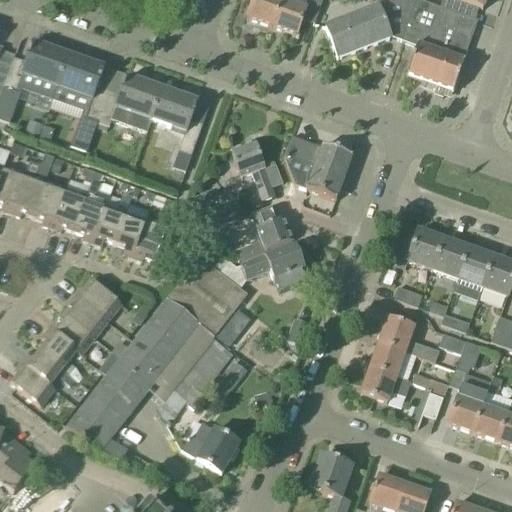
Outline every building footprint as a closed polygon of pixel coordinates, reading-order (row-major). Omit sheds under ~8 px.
[(280,0),(252,0),(244,23),(270,32),(280,4),(279,4),(280,0)] [(485,0),(456,0),(454,5),(481,13),(485,0)] [(387,41),(400,45),(415,3),(374,6),(376,11),(350,22),(362,53),(388,43),(387,41)] [(415,3),(400,45),(416,51),(404,80),(435,91),(432,99),(441,102),(444,94),(451,96),(462,66),(462,65),(476,24),(415,3)] [(305,13),(280,4),(270,32),(295,40),(305,13)] [(336,63),(362,53),(350,22),(324,32),(336,63)] [(13,62),(0,97),(0,133),(2,134),(5,128),(7,128),(19,98),(14,97),(21,79),(55,92),(67,60),(31,48),(28,55),(27,54),(25,60),(26,60),(24,66),(13,62)] [(0,97),(13,62),(0,57),(0,53),(0,52),(0,97)] [(101,71),(101,72),(67,60),(55,92),(52,100),(87,113),(83,122),(76,127),(69,148),(86,154),(95,127),(107,95),(95,91),(97,86),(98,86),(100,80),(99,80),(102,72),(101,71)] [(95,127),(106,131),(107,131),(110,124),(145,137),(149,125),(159,94),(126,81),(126,80),(125,80),(122,88),(121,88),(119,93),(120,94),(118,99),(107,95),(95,127)] [(189,160),(207,110),(206,110),(200,129),(189,125),(191,119),(192,119),(194,114),(193,113),(196,105),(195,105),(194,106),(159,94),(149,125),(183,137),(177,156),(189,160)] [(293,190),(304,195),(335,204),(334,204),(341,183),(349,162),(350,162),(350,161),(320,151),(319,152),(289,141),(282,162),(293,190)] [(272,201),(262,173),(252,147),(229,156),(239,182),(250,178),(261,205),(272,201)] [(38,171),(34,182),(43,186),(52,162),(42,159),(38,171)] [(0,214),(9,218),(23,179),(3,171),(0,180),(0,210),(0,211),(0,212),(0,214)] [(83,186),(89,188),(93,177),(82,173),(80,180),(84,182),(83,186)] [(80,244),(90,248),(103,214),(105,208),(95,204),(101,189),(96,187),(97,185),(98,186),(101,179),(93,177),(89,188),(85,200),(71,237),(82,240),(80,244)] [(20,218),(30,222),(43,186),(34,182),(23,179),(9,218),(19,221),(20,218)] [(40,229),(49,233),(63,193),(43,186),(30,222),(41,226),(40,229)] [(61,233),(71,237),(85,200),(63,193),(49,233),(59,236),(61,233)] [(129,207),(131,200),(126,198),(120,200),(119,204),(108,201),(105,208),(103,214),(90,248),(100,251),(103,245),(113,248),(129,207)] [(210,232),(240,221),(234,204),(204,215),(210,232)] [(136,209),(129,207),(113,248),(123,252),(121,259),(130,262),(143,228),(130,224),(136,209)] [(261,245),(260,245),(232,257),(236,268),(290,246),(281,223),(278,225),(272,210),(250,218),(258,237),(261,245)] [(162,262),(176,224),(168,221),(165,230),(145,223),(143,228),(130,262),(141,266),(142,262),(153,266),(155,260),(162,262)] [(430,275),(441,245),(416,236),(405,266),(430,275)] [(430,275),(454,284),(455,284),(466,254),(441,245),(430,275)] [(272,287),(274,286),(279,299),(305,288),(300,276),(302,275),(292,250),(235,273),(227,267),(217,278),(238,294),(244,287),(268,277),(272,287)] [(202,266),(217,278),(227,267),(211,254),(202,266)] [(491,263),(466,254),(455,284),(480,293),(491,263)] [(197,263),(92,397),(64,432),(97,457),(119,465),(126,455),(108,443),(197,330),(212,342),(246,300),(238,294),(217,278),(202,266),(197,263)] [(511,270),(491,263),(480,293),(505,302),(511,282),(511,270)] [(106,327),(120,309),(90,285),(82,295),(79,292),(73,300),(106,327)] [(392,304),(411,311),(416,312),(420,300),(396,292),(392,304)] [(69,311),(63,320),(93,343),(106,327),(73,300),(66,309),(69,311)] [(430,306),(427,317),(442,321),(443,319),(446,311),(430,306)] [(458,324),(443,319),(442,321),(439,329),(455,334),(458,324)] [(93,343),(63,320),(56,329),(53,326),(46,335),(75,357),(79,361),(93,343)] [(501,352),(510,326),(498,322),(488,348),(501,352)] [(293,323),(285,345),(299,350),(307,328),(293,323)] [(437,357),(407,346),(412,332),(385,323),(376,349),(414,362),(433,368),(437,357)] [(511,327),(510,326),(501,352),(511,355),(511,327)] [(39,355),(67,379),(72,382),(77,375),(67,367),(75,357),(46,335),(40,343),(45,347),(39,355)] [(459,359),(463,347),(441,339),(437,351),(459,359)] [(463,347),(459,359),(454,375),(465,379),(468,372),(472,373),(479,352),(463,347)] [(376,349),(368,373),(406,386),(414,362),(376,349)] [(48,391),(56,381),(62,385),(67,379),(39,355),(31,364),(26,360),(19,368),(48,391)] [(253,366),(241,357),(237,361),(234,365),(233,364),(209,394),(213,399),(222,406),(253,366)] [(53,395),(48,391),(19,368),(13,377),(16,379),(9,388),(39,412),(53,395)] [(359,398),(372,403),(385,407),(389,397),(403,402),(409,388),(409,387),(406,386),(368,373),(359,398)] [(412,378),(410,383),(409,387),(409,388),(423,393),(427,383),(412,378)] [(486,396),(471,438),(497,447),(511,405),(495,400),(501,384),(491,380),(486,396)] [(460,387),(455,402),(445,429),(471,438),(486,396),(460,387)] [(168,396),(160,407),(155,414),(158,420),(169,428),(184,408),(168,396)] [(420,420),(433,425),(441,403),(428,398),(420,420)] [(511,405),(497,447),(511,452),(511,405)] [(234,455),(237,450),(212,435),(201,429),(191,447),(186,444),(179,455),(219,479),(229,464),(231,465),(236,456),(234,455)] [(0,462),(9,443),(2,437),(3,436),(0,434),(0,462)] [(9,443),(0,462),(0,475),(1,476),(0,477),(0,489),(11,499),(33,471),(21,460),(25,455),(9,443)] [(346,511),(349,506),(339,502),(350,472),(320,460),(308,492),(331,501),(326,511),(346,511)] [(381,511),(394,511),(402,490),(377,480),(368,507),(366,511),(381,511)] [(423,511),(428,499),(402,490),(394,511),(423,511)]
